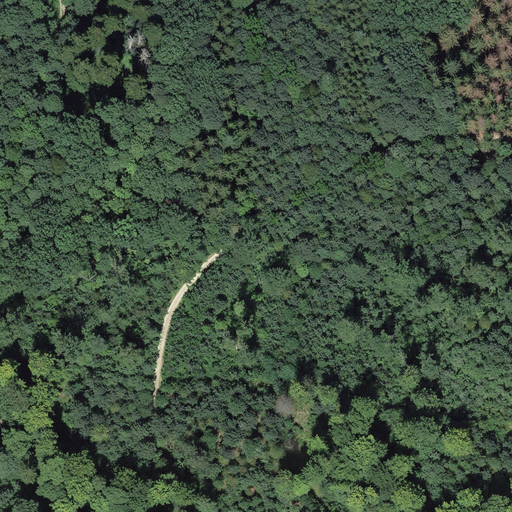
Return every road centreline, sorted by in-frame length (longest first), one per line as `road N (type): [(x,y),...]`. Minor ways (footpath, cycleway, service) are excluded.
road 1 (track): [(149,511),(163,352),(189,291),(220,253),(328,177),(439,136),(511,133)]
road 2 (track): [(57,0),(0,272)]
